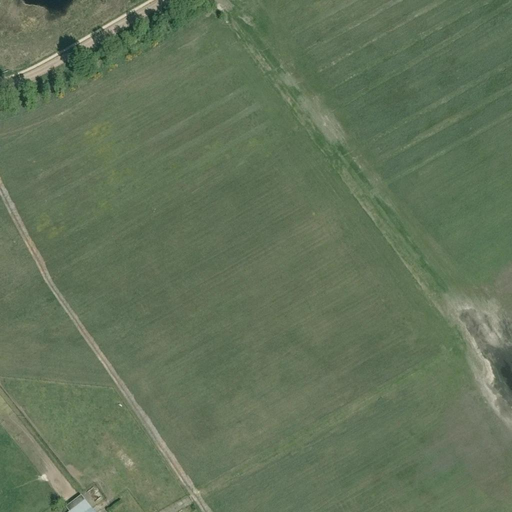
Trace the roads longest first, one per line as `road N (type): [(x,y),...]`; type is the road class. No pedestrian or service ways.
road 1 (track): [(169,511),(477,336)]
road 2 (track): [(166,0),(0,85)]
